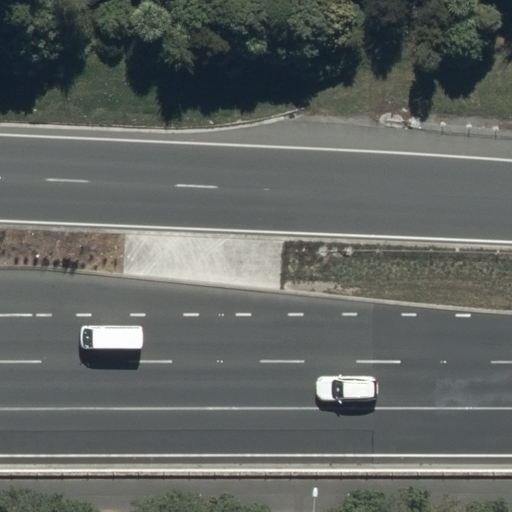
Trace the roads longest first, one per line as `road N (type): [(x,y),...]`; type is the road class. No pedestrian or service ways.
road 1 (trunk): [(0,180),(511,203)]
road 2 (trunk): [(511,367),(0,363)]
road 3 (trunk): [(511,430),(0,431)]
